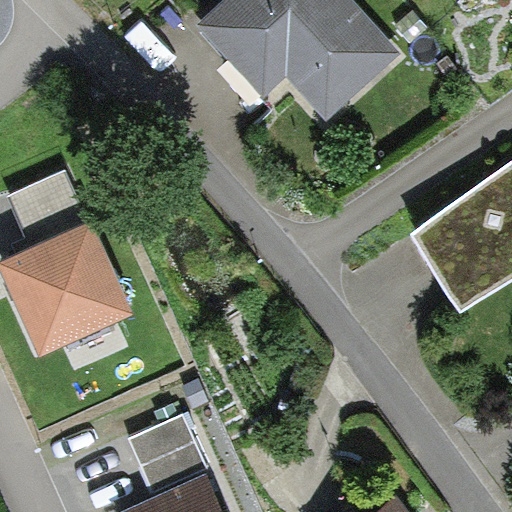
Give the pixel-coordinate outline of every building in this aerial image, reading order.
[(337,0),(214,0),(185,27),(247,93),(265,76),(310,124),(386,52),(337,0)] [(511,287),(511,168),(401,240),(453,324),(511,287)] [(129,315),(67,170),(11,193),(36,252),(0,267),(0,275),(34,355),(129,315)] [(233,511),(188,414),(133,440),(164,507),(153,511),(233,511)] [(399,511),(392,502),(376,511),(399,511)]
